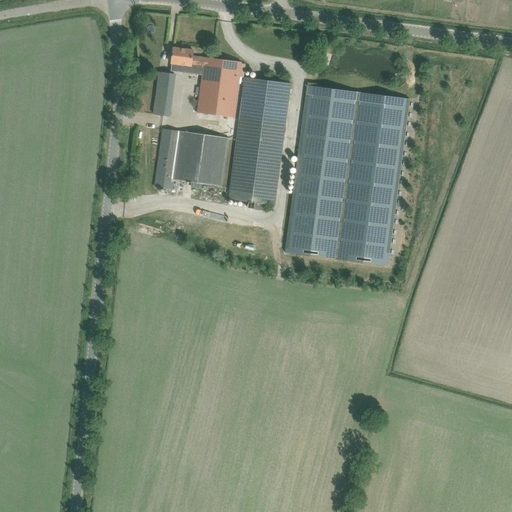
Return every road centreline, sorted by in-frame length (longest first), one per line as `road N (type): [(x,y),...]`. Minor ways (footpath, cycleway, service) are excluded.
road 1 (unclassified): [(75,511),(119,97),(112,0)]
road 2 (tertiary): [(511,43),(277,12)]
